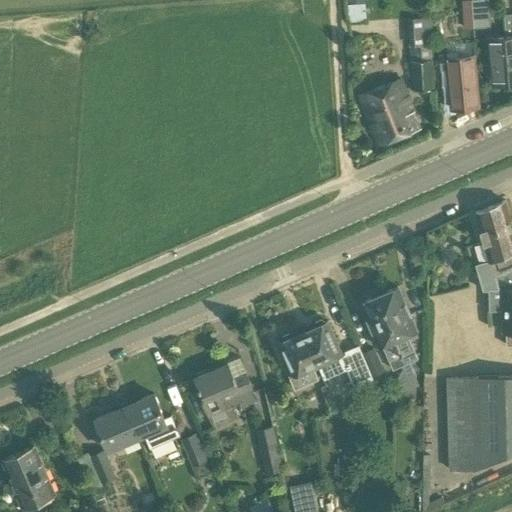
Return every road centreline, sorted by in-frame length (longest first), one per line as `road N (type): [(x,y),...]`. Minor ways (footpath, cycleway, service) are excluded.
road 1 (residential): [(0,393),(511,171)]
road 2 (secondary): [(0,362),(511,140)]
road 3 (track): [(334,0),(357,208)]
